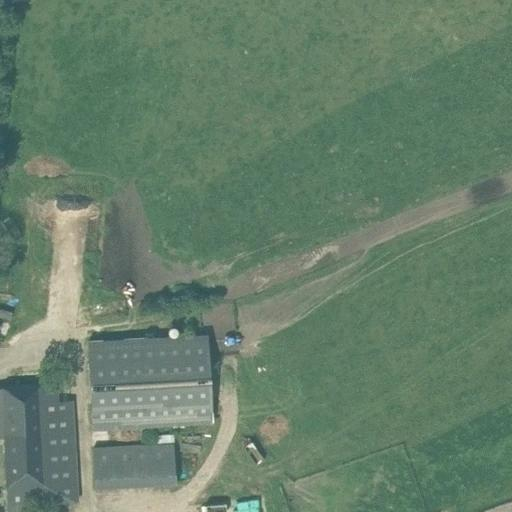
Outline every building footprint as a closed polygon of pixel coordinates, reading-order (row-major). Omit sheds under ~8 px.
[(70,242),(79,203),(60,199),(51,238),(70,242)] [(51,301),(68,302),(71,247),(54,246),(51,301)] [(207,335),(87,341),(93,431),(212,424),(207,335)] [(78,502),(71,377),(44,378),(44,372),(17,372),(17,384),(2,385),(0,385),(0,439),(4,440),(7,511),(40,511),(41,506),(71,504),(71,503),(78,502)] [(92,485),(172,482),(171,443),(91,446),(92,485)]
